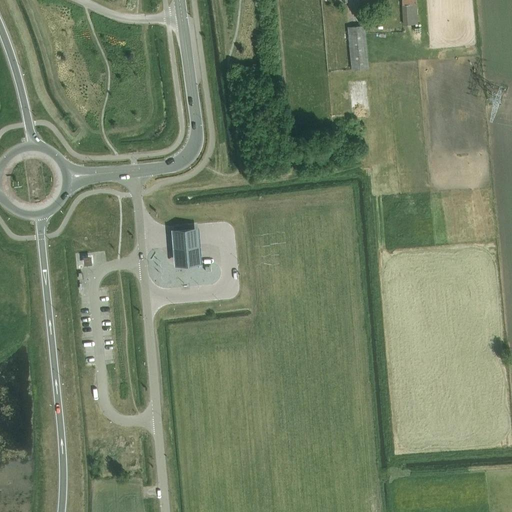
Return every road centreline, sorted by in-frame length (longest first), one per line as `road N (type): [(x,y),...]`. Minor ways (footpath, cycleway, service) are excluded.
road 1 (unclassified): [(165,511),(134,171)]
road 2 (trunk): [(59,511),(61,436),(39,216)]
road 3 (tertiary): [(134,171),(174,165),(194,147),(182,15)]
road 4 (trunk): [(34,147),(0,27)]
